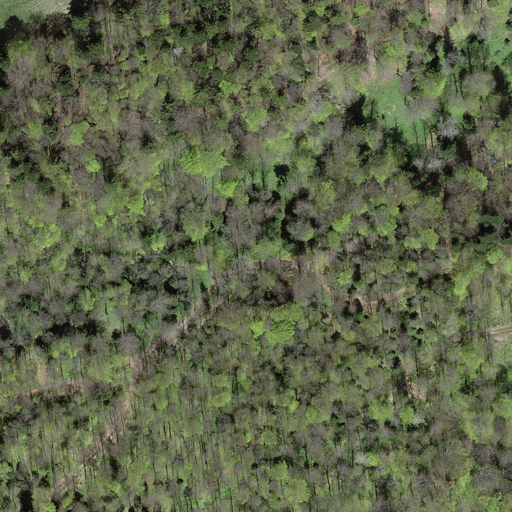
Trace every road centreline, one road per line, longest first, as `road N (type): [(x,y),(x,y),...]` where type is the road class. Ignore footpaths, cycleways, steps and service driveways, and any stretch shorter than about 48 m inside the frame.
road 1 (track): [(141,358),(228,273),(304,263),(355,302),(380,301),(461,257),(511,243)]
road 2 (track): [(511,325),(443,343),(401,368),(320,478),(281,511)]
road 3 (track): [(141,358),(108,434),(35,511)]
